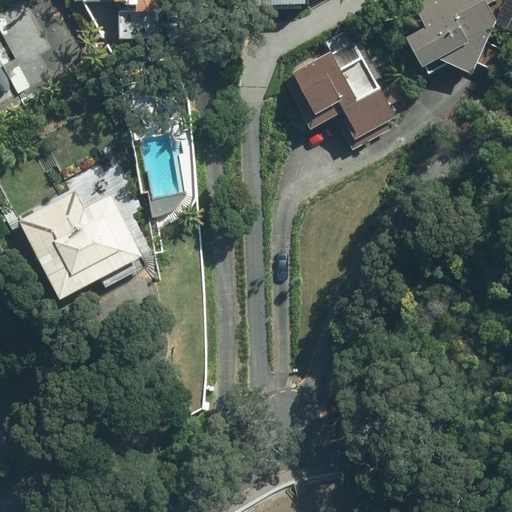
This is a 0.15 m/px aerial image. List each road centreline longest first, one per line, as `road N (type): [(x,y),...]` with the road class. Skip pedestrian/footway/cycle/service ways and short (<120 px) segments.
road 1 (track): [(511,153),(445,156),(421,182),(335,326),(297,414)]
road 2 (residential): [(297,414),(114,511)]
